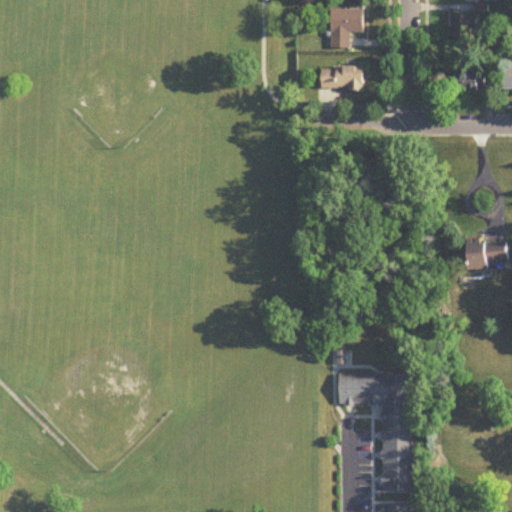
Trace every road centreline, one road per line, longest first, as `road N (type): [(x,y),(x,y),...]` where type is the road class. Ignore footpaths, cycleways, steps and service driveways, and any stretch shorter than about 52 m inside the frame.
road 1 (residential): [(295,126),(511,125)]
road 2 (residential): [(409,126),(408,0)]
